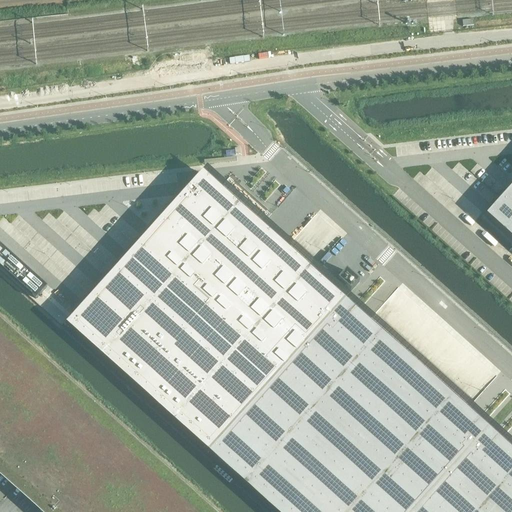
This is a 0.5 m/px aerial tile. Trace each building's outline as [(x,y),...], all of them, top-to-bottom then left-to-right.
[(207,69),(206,60),(158,65),(159,76),(168,75),(207,71),(207,69)] [(202,174),(66,325),(209,454),(345,303),(346,302),(202,174)] [(511,241),(511,187),(485,217),(511,241)] [(22,232),(31,240),(23,248),(31,255),(33,252),(40,258),(54,243),(31,222),(22,232)] [(0,267),(36,299),(40,294),(47,287),(0,245),(0,267)] [(58,245),(49,255),(75,279),(84,270),(58,245)] [(411,290),(409,292),(418,301),(414,304),(424,315),(429,310),(411,290)] [(345,303),(209,454),(272,511),(415,511),(488,431),(345,303)] [(213,511),(0,320),(0,463),(54,511),(213,511)] [(511,511),(511,452),(488,431),(415,511),(511,511)]
